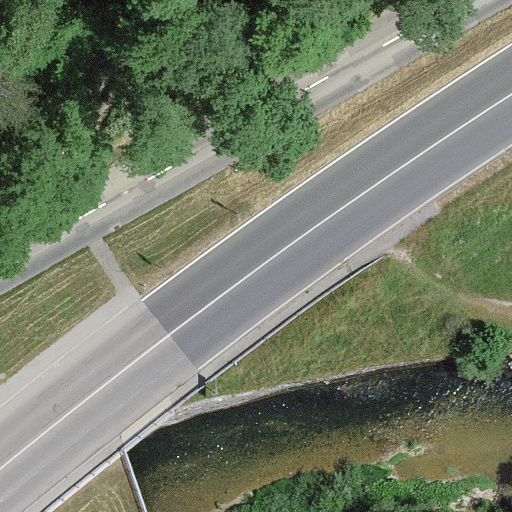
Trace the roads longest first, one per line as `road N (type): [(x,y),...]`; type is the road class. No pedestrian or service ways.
road 1 (primary): [(0,469),(169,336),(511,91)]
road 2 (secondary): [(464,0),(0,255)]
road 3 (track): [(179,0),(72,157),(58,219)]
